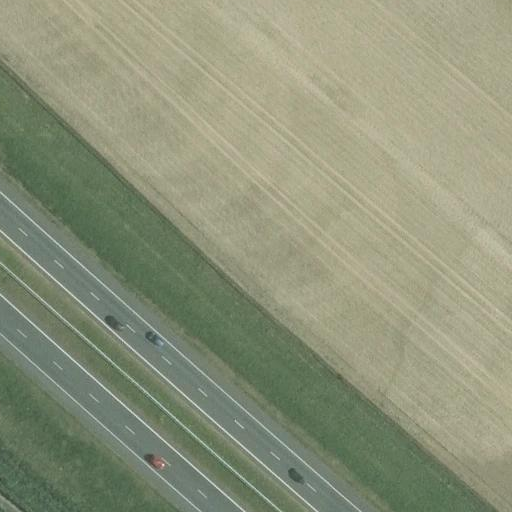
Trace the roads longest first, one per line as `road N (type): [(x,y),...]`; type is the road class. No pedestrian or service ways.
road 1 (motorway): [(336,511),(0,216)]
road 2 (motorway): [(0,319),(223,511)]
